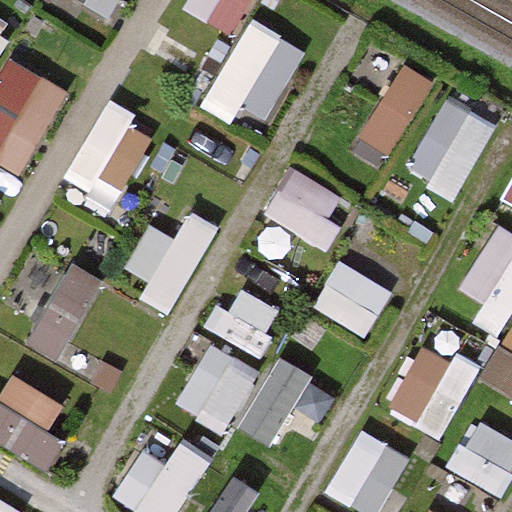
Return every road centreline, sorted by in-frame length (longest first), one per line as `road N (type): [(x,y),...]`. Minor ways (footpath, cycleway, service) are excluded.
road 1 (track): [(337,62),(82,511)]
road 2 (track): [(503,158),(301,511)]
road 3 (track): [(160,0),(0,271)]
